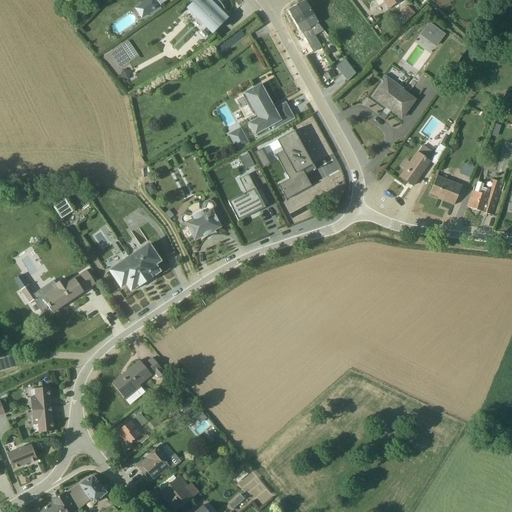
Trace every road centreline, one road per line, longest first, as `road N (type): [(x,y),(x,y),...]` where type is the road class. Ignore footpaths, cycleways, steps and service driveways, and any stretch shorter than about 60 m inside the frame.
road 1 (residential): [(356,214),(344,226),(221,270),(97,355),(78,385),(78,444)]
road 2 (residential): [(270,9),(355,169),(356,214)]
road 3 (residential): [(356,214),(416,231),(511,241)]
road 4 (track): [(195,287),(170,233),(133,185)]
